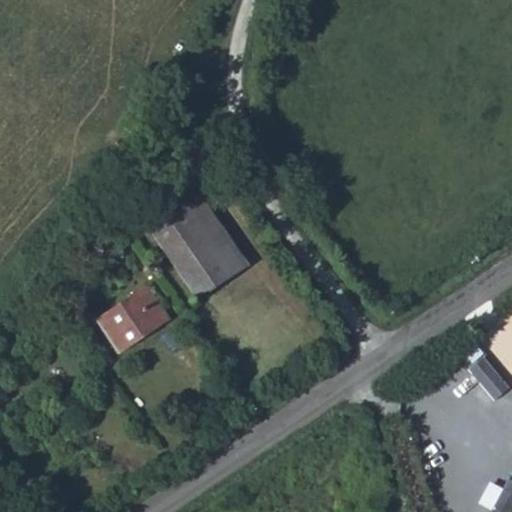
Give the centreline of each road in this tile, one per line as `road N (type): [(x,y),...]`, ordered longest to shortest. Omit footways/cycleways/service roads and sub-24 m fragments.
road 1 (unclassified): [(252,0),(233,90),(259,183),(381,360)]
road 2 (tertiary): [(152,511),(381,360)]
road 3 (tertiary): [(381,360),(511,272)]
